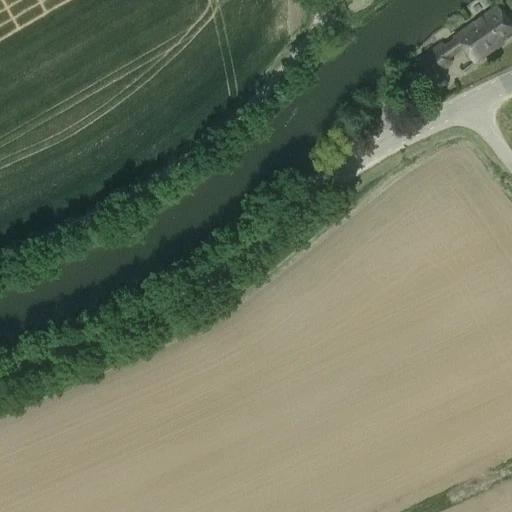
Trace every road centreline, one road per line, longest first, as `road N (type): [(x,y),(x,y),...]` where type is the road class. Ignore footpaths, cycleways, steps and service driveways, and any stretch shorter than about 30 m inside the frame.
road 1 (tertiary): [(0,383),(173,307),(380,146),(463,109)]
road 2 (unclassified): [(0,259),(95,218),(212,140),(294,61),(325,16),(326,0)]
